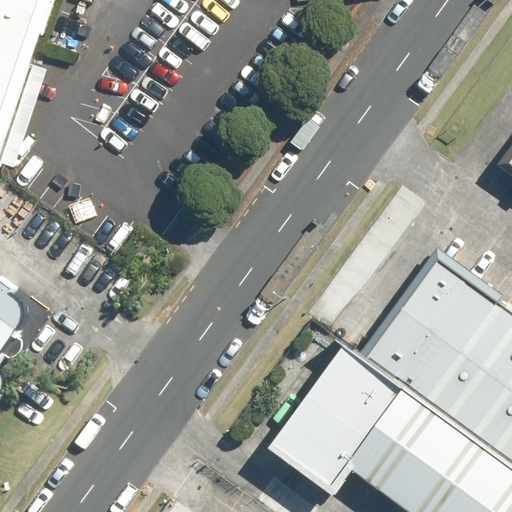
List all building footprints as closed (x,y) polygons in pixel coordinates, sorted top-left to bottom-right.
[(0,0),(0,171),(3,162),(19,167),(51,68),(37,63),(57,0),(0,0)] [(511,294),(511,262),(461,225),(441,252),(507,301),(511,294)] [(511,310),(440,258),(367,357),(511,462),(511,310)] [(0,404),(8,394),(10,386),(12,379),(9,371),(3,365),(10,355),(6,353),(30,320),(32,313),(31,305),(25,297),(0,278),(0,404)] [(417,511),(511,511),(511,462),(367,357),(350,344),(273,447),(338,495),(358,469),(417,511)]
